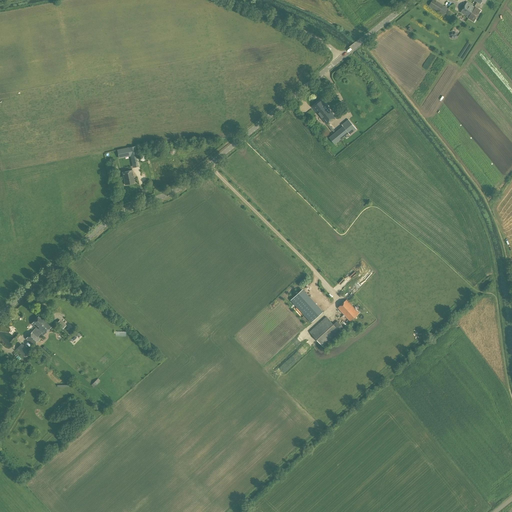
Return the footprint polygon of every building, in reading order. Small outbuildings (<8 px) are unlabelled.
[(444,15),(448,9),(434,0),(432,0),(429,6),(444,15)] [(469,10),(471,5),(467,3),(461,12),(469,17),(471,14),(471,15),(473,12),(469,10)] [(469,17),(468,18),(474,22),(481,11),(475,7),(475,8),(471,5),(469,10),(473,12),(471,15),(471,14),(469,17)] [(326,124),(335,116),(322,100),(313,107),(326,124)] [(343,126),(349,133),(350,134),(356,129),(348,119),(341,125),(343,126)] [(139,166),(136,146),(117,150),(119,159),(131,156),(133,168),(139,166)] [(125,185),(134,183),(132,171),(122,172),(125,185)] [(320,301),(328,294),(320,284),(312,291),(320,301)] [(350,321),(359,313),(346,300),(338,308),(350,321)] [(316,306),(305,316),(311,324),(323,314),(316,306)] [(36,328),(26,339),(30,342),(33,345),(30,349),(34,352),(39,347),(35,344),(40,339),(38,337),(41,333),(44,335),(52,326),(46,321),(40,315),(32,324),(36,328)] [(333,324),(326,317),(309,332),(324,348),(344,329),(337,321),(333,324)] [(60,320),(57,324),(62,329),(66,326),(60,320)] [(99,377),(92,384),(94,387),(101,380),(99,377)]
